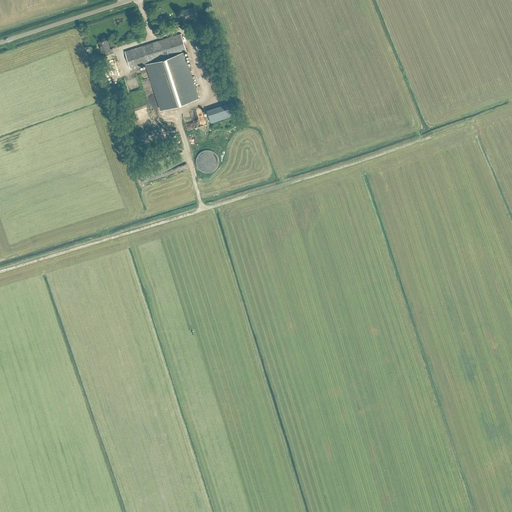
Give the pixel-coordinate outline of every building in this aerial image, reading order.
[(187,18),(197,15),(194,6),(184,9),(184,11),(181,13),(183,20),(187,19),(187,18)] [(201,28),(195,30),(197,38),(204,36),(201,28)] [(128,33),(130,39),(140,36),(138,29),(128,33)] [(199,97),(184,51),(186,50),(181,33),(125,51),(130,68),(146,63),(161,109),(199,97)] [(115,57),(114,52),(112,48),(110,49),(107,38),(98,41),(102,52),(105,51),(107,59),(115,57)]
